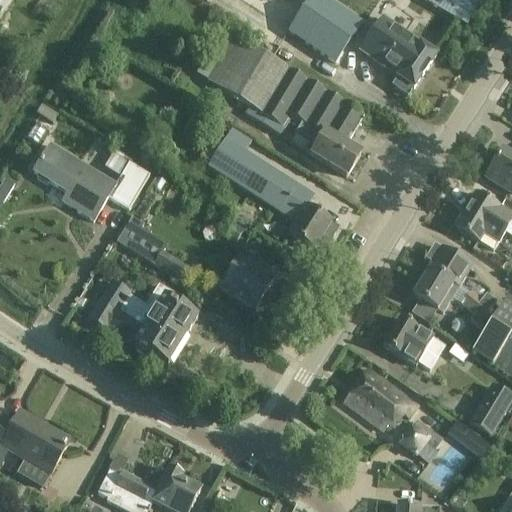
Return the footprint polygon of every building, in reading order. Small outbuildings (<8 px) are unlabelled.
[(361,26),(323,0),(311,0),(289,34),(335,65),(361,26)] [(409,23),(406,28),(402,34),(382,21),(359,54),(396,79),(396,80),(391,88),(407,100),(413,91),(436,58),(419,46),(407,38),(412,32),(418,35),(426,27),(441,36),(451,22),(414,0),(407,0),(400,11),(418,23),(415,28),(409,23)] [(416,0),(466,29),(482,0),(416,0)] [(235,40),(207,85),(262,119),(258,126),(279,138),(283,132),(291,119),(302,126),(295,138),(309,146),(304,154),(347,180),(360,157),(345,148),(363,119),(235,40)] [(231,131),(210,164),(206,170),(295,227),(288,238),(313,254),(321,240),(329,245),(338,230),(330,226),(331,224),(308,210),(315,198),(245,154),(251,144),(231,131)] [(62,205),(93,224),(107,201),(128,214),(149,178),(112,156),(98,179),(49,148),(33,175),(67,196),(62,205)] [(511,160),(501,153),(485,181),(510,196),(511,194),(511,193),(511,160)] [(0,210),(14,188),(4,182),(0,188),(0,210)] [(133,217),(142,222),(155,200),(147,195),(133,217)] [(478,246),(479,244),(493,252),(497,246),(498,246),(511,223),(511,218),(499,211),(499,210),(475,196),(454,231),(478,246)] [(223,241),(234,248),(243,235),(232,227),(223,241)] [(472,268),(457,259),(442,250),(438,250),(434,247),(433,247),(425,261),(425,262),(429,265),(429,267),(419,284),(421,285),(412,299),(436,314),(446,299),(452,303),(452,302),(461,308),(482,325),(496,308),(495,307),(495,306),(486,297),(482,302),(471,294),(469,296),(460,290),(460,289),(459,288),(472,268)] [(152,268),(179,286),(189,271),(161,253),(161,254),(153,249),(144,263),(152,268)] [(239,261),(220,292),(254,313),(260,303),(263,304),(269,300),(270,298),(265,295),(273,283),(268,280),(273,272),(258,263),(253,270),(239,261)] [(131,296),(129,295),(111,284),(86,324),(87,325),(87,324),(105,335),(105,336),(106,337),(108,334),(133,349),(133,350),(166,371),(197,322),(164,302),(168,295),(159,289),(146,309),(130,299),(130,298),(131,296)] [(511,304),(507,301),(471,355),(511,382),(511,304)] [(399,321),(382,350),(407,365),(416,350),(423,354),(431,340),(399,321)] [(367,373),(343,406),(382,434),(397,415),(407,423),(416,410),(416,409),(367,373)] [(511,399),(492,387),(468,426),(491,440),(507,414),(511,417),(511,399)] [(24,463),(50,478),(69,445),(46,431),(45,432),(18,416),(12,427),(0,420),(0,464),(11,447),(27,457),(24,463)] [(410,429),(409,429),(396,447),(396,448),(414,461),(415,461),(417,460),(427,467),(434,458),(433,457),(437,451),(435,450),(441,442),(416,424),(412,430),(410,429)] [(490,451),(458,427),(451,437),(483,461),(490,451)] [(152,506),(163,511),(190,511),(200,492),(180,482),(182,479),(168,472),(156,496),(152,506)] [(106,504),(121,511),(149,511),(152,506),(156,496),(149,492),(150,490),(121,475),(106,504)]
